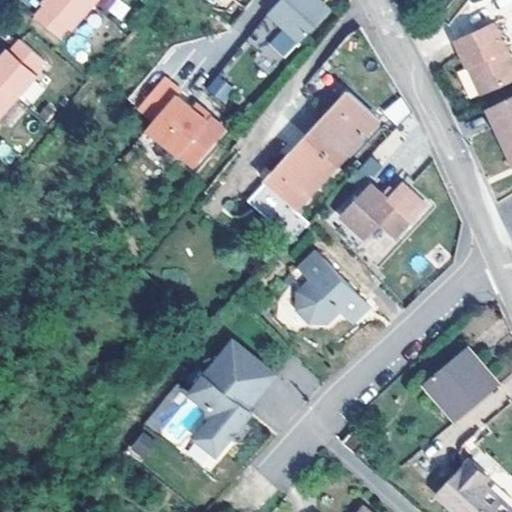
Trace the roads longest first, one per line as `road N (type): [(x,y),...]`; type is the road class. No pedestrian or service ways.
road 1 (residential): [(271,468),(485,260),(502,255)]
road 2 (residential): [(376,0),(502,255)]
road 3 (unknown): [(314,426),(404,511)]
